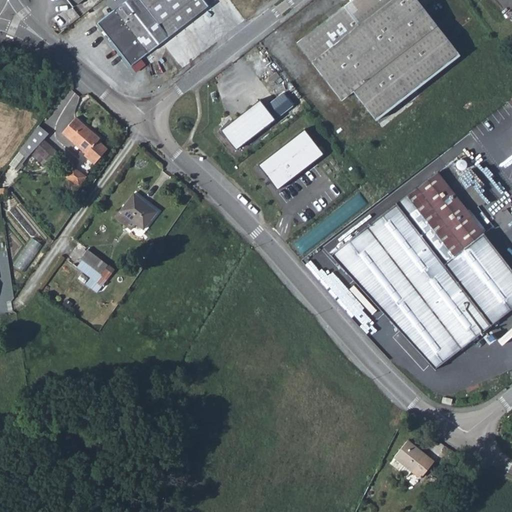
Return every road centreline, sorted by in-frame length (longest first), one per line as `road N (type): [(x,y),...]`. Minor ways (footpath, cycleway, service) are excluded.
road 1 (tertiary): [(141,119),(269,241),(397,391),(459,442)]
road 2 (unclassified): [(141,119),(292,0)]
road 3 (tertiary): [(0,7),(141,119)]
